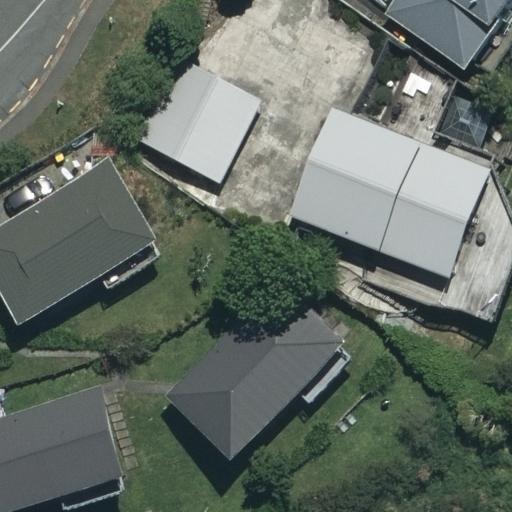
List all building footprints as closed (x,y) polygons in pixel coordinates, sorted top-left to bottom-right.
[(511,0),(404,0),(392,19),(470,67),(511,0)] [(260,101),(188,65),(150,142),(222,178),(260,101)] [(496,166),(334,106),(294,215),(455,275),(496,166)] [(162,240),(115,165),(0,235),(0,282),(26,325),(162,240)] [(352,339),(287,277),(174,396),(240,458),(352,339)] [(0,511),(9,511),(134,474),(107,386),(0,419),(0,511)]
